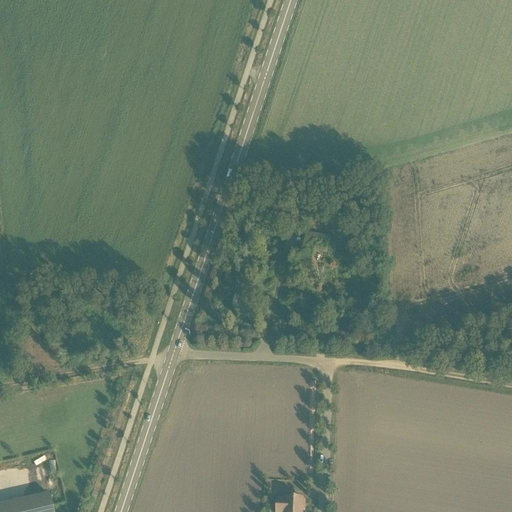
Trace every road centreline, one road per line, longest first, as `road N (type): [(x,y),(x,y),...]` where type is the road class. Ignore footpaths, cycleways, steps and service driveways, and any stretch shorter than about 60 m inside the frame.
road 1 (primary): [(123,511),(295,0)]
road 2 (track): [(175,351),(371,361),(511,386)]
road 3 (track): [(175,351),(0,385)]
